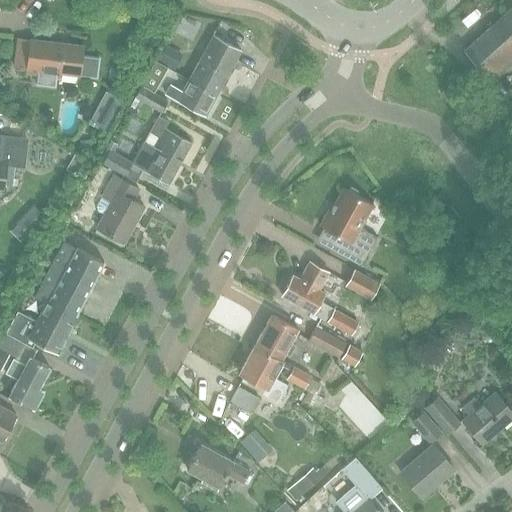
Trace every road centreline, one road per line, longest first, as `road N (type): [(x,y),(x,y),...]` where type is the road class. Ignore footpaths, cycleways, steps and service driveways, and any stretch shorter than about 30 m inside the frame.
road 1 (tertiary): [(323,78),(272,123),(223,186),(46,511)]
road 2 (tertiary): [(71,511),(265,167),(345,94)]
road 3 (residential): [(511,221),(435,128),(345,94)]
